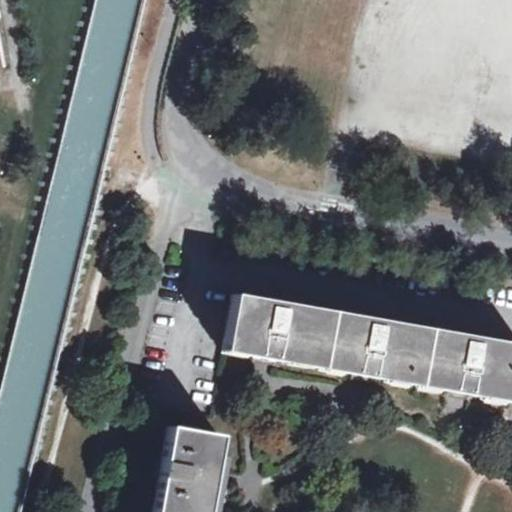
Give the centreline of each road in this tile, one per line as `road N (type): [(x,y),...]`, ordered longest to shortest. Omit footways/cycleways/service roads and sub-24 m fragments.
road 1 (residential): [(186,162),(90,511)]
road 2 (unclassified): [(186,162),(250,197),(511,244)]
road 3 (unclassified): [(197,0),(170,109),(186,162)]
